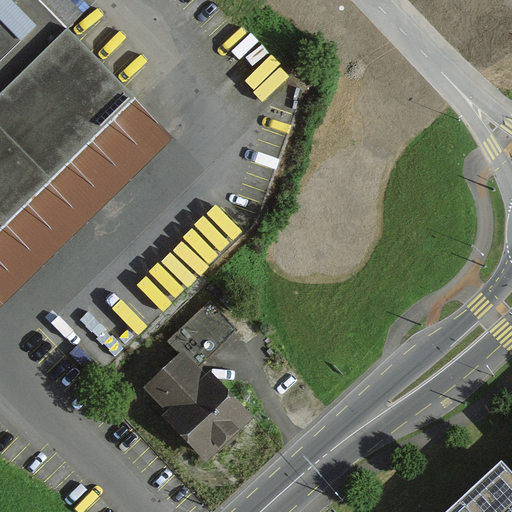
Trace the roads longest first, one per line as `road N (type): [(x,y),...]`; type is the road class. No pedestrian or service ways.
road 1 (primary): [(511,268),(481,308),(386,387),(323,455)]
road 2 (primary): [(323,455),(428,405),(511,336)]
